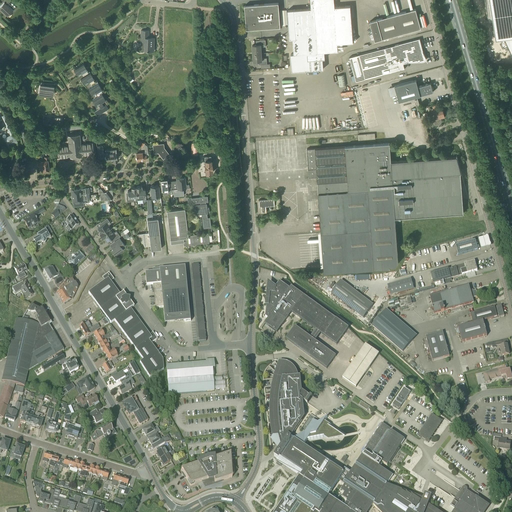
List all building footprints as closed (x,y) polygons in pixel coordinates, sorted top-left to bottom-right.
[(0,8),(7,16),(13,10),(8,6),(12,2),(10,0),(3,0),(0,3),(1,4),(0,5),(0,8)] [(335,7),(333,0),(310,0),(311,9),(294,10),(295,23),(297,53),(316,52),(316,53),(307,54),(308,60),(325,58),(324,51),(338,50),(337,43),(353,42),(350,6),(335,7)] [(511,0),(486,0),(495,43),(503,42),(511,60),(511,59),(511,0)] [(246,29),(280,27),(278,3),(245,5),(246,29)] [(382,39),(421,28),(416,9),(377,19),(382,39)] [(154,51),(154,38),(148,38),(149,31),(141,30),(141,42),(144,42),(144,51),(154,51)] [(405,69),(403,63),(407,62),(422,61),(423,61),(424,61),(425,60),(425,59),(426,58),(423,51),(419,39),(349,57),(356,82),(365,79),(363,70),(377,66),(380,75),(405,69)] [(253,54),(262,53),(261,47),(266,46),(265,40),(256,41),(256,45),(252,45),(253,54)] [(262,53),(253,54),(253,61),(258,61),(259,65),(261,64),(261,68),(270,68),(270,64),(267,64),(267,58),(262,58),(262,53)] [(80,79),(89,73),(87,74),(81,65),(73,69),(78,76),(70,81),(71,84),(79,79),(80,78),(80,79)] [(91,87),(98,83),(97,81),(95,82),(89,73),(80,79),(86,88),(90,85),(91,87)] [(344,74),(337,76),(339,87),(346,85),(344,74)] [(16,89),(21,76),(18,75),(15,82),(12,88),(16,89)] [(76,81),(79,79),(71,84),(73,87),(77,85),(76,83),(76,82),(75,82),(76,81)] [(418,87),(416,80),(394,85),(399,101),(433,92),(431,83),(418,87)] [(53,95),(54,85),(50,85),(50,83),(44,82),(44,84),(40,83),(38,93),(53,95)] [(94,98),(102,94),(104,92),(98,83),(91,87),(90,85),(86,88),(87,90),(88,89),(94,98)] [(104,109),(107,107),(106,104),(108,103),(102,94),(94,98),(92,99),(98,109),(102,107),(103,109),(104,109)] [(442,111),(441,107),(430,110),(432,115),(434,114),(435,117),(434,118),(433,120),(433,121),(433,123),(434,124),(436,125),(437,125),(439,125),(440,124),(441,123),(441,121),(441,119),(445,118),(443,111),(442,111)] [(8,146),(17,142),(4,114),(1,116),(10,135),(4,138),(8,146)] [(44,117),(44,126),(61,126),(63,124),(63,117),(57,117),(57,118),(44,117)] [(23,136),(24,123),(16,123),(15,135),(23,136)] [(80,144),(79,134),(68,135),(69,146),(57,147),(58,158),(70,156),(70,157),(82,156),(82,155),(93,154),(92,143),(80,144)] [(169,154),(164,147),(164,143),(153,145),(154,152),(159,151),(164,158),(169,154)] [(391,161),(390,143),(307,149),(309,177),(317,177),(318,193),(324,273),(393,267),(398,262),(395,218),(463,213),(461,183),(464,182),(460,170),(460,162),(458,162),(456,154),(456,155),(391,161)] [(35,156),(34,148),(26,150),(27,161),(39,160),(39,155),(35,156)] [(113,153),(113,152),(113,150),(105,151),(106,161),(111,160),(111,159),(114,159),(114,163),(117,163),(116,153),(113,153)] [(137,161),(147,160),(146,152),(136,153),(137,161)] [(49,170),(48,165),(49,165),(48,156),(45,157),(45,160),(38,161),(39,162),(37,162),(38,165),(39,165),(39,168),(43,168),(43,171),(49,170)] [(212,173),(211,156),(204,156),(204,162),(203,162),(203,163),(204,163),(205,173),(212,173)] [(274,157),(263,158),(263,168),(278,168),(278,160),(275,160),(274,157)] [(174,189),(183,189),(189,188),(189,185),(186,185),(185,177),(176,178),(176,180),(173,181),(174,189)] [(174,189),(173,181),(168,181),(168,179),(159,180),(160,191),(163,190),(163,191),(173,190),(173,189),(174,189)] [(154,186),(153,185),(151,185),(150,186),(150,189),(148,189),(149,192),(151,192),(152,199),(160,199),(158,185),(154,186)] [(136,187),(137,200),(142,200),(142,202),(146,201),(145,196),(145,189),(141,189),(140,187),(139,186),(137,186),(137,187),(136,187)] [(137,200),(136,187),(135,187),(134,187),(133,187),(132,188),(131,188),(131,190),(127,191),(129,201),(137,200)] [(89,188),(71,190),(72,203),(73,203),(74,207),(84,206),(83,202),(89,202),(88,194),(89,194),(89,188)] [(108,190),(104,193),(110,200),(113,197),(112,189),(108,190)] [(208,202),(207,196),(207,197),(199,198),(200,205),(194,206),(195,208),(194,208),(194,210),(195,210),(195,214),(201,213),(203,229),(203,228),(211,227),(210,218),(209,218),(207,219),(205,202),(207,202),(208,202)] [(267,212),(266,206),(275,206),(274,199),(259,200),(259,207),(261,207),(261,213),(267,212)] [(55,211),(51,215),(55,220),(60,216),(66,210),(64,207),(58,205),(55,211)] [(28,229),(38,223),(35,218),(45,212),(43,208),(26,218),(26,220),(24,221),(28,229)] [(188,235),(185,209),(167,211),(170,239),(183,238),(184,245),(189,245),(189,244),(191,244),(191,245),(196,244),(201,243),(203,242),(203,244),(209,243),(208,233),(209,233),(188,235)] [(68,233),(72,230),(79,226),(72,216),(66,221),(69,226),(65,229),(68,233)] [(101,236),(111,229),(107,223),(109,221),(107,218),(101,223),(101,224),(102,226),(97,229),(100,233),(99,233),(101,236)] [(43,245),(45,243),(45,241),(49,239),(48,236),(52,233),(48,226),(42,230),(44,232),(37,237),(38,238),(33,241),(36,246),(37,245),(38,246),(39,247),(41,245),(41,244),(43,245)] [(111,229),(101,236),(103,238),(104,238),(106,242),(111,239),(112,240),(114,240),(119,236),(117,233),(115,235),(111,229)] [(60,243),(70,237),(67,233),(58,239),(60,243)] [(149,234),(149,233),(145,233),(145,236),(139,237),(141,243),(143,243),(144,246),(150,246),(151,250),(161,249),(159,233),(149,234)] [(489,235),(480,238),(483,248),(492,245),(489,235)] [(120,252),(123,250),(122,248),(121,247),(124,245),(119,239),(114,242),(117,245),(116,246),(111,250),(114,254),(118,251),(120,252)] [(458,256),(478,250),(475,240),(456,246),(458,256)] [(131,251),(133,255),(139,251),(137,247),(131,251)] [(80,253),(79,252),(68,262),(74,268),(85,258),(83,256),(83,255),(83,254),(82,253),(81,253),(80,253)] [(90,264),(97,257),(93,253),(86,259),(90,264)] [(456,272),(476,266),(474,261),(464,264),(464,265),(456,267),(455,268),(456,272)] [(18,276),(27,271),(22,264),(14,269),(18,276)] [(456,272),(458,277),(463,275),(463,274),(467,274),(477,271),(476,266),(456,272)] [(58,289),(63,283),(62,282),(63,281),(59,274),(57,275),(52,268),(49,270),(48,267),(44,270),(45,272),(44,272),(50,282),(52,280),(56,287),(57,286),(58,289)] [(191,321),(186,267),(160,269),(160,271),(146,273),(147,285),(154,285),(155,303),(156,308),(164,307),(165,321),(184,319),(185,322),(191,321)] [(458,277),(456,272),(455,268),(448,270),(448,269),(430,274),(433,283),(451,279),(451,278),(458,277)] [(114,321),(136,350),(141,357),(143,360),(140,362),(149,378),(163,370),(163,359),(161,357),(151,344),(157,339),(153,333),(149,335),(130,309),(134,307),(123,292),(120,295),(110,281),(114,279),(109,273),(106,275),(102,277),(105,281),(88,293),(100,309),(102,311),(110,322),(111,323),(114,321)] [(63,283),(58,289),(55,291),(59,298),(63,305),(71,300),(70,298),(71,298),(72,299),(74,295),(75,295),(78,288),(71,275),(66,279),(66,280),(63,283)] [(399,294),(414,289),(411,279),(396,283),(399,294)] [(25,299),(32,295),(28,288),(29,288),(26,282),(23,284),(24,287),(21,288),(25,295),(23,295),(25,299)] [(290,289),(280,282),(275,288),(269,283),(268,286),(268,289),(268,292),(269,292),(268,305),(267,304),(265,317),(268,319),(265,323),(265,324),(266,325),(277,332),(292,312),(337,345),(348,329),(291,287),(290,289)] [(340,282),(331,294),(363,318),(373,305),(340,282)] [(470,290),(469,286),(430,296),(432,306),(431,307),(432,310),(433,310),(434,314),(441,312),(444,311),(474,303),(472,298),(477,297),(476,290),(474,291),(472,290),(470,290)] [(18,298),(19,295),(17,294),(15,290),(11,290),(11,295),(18,298)] [(407,300),(399,302),(399,300),(390,302),(392,311),(408,307),(407,300)] [(39,309),(31,305),(27,312),(22,321),(16,320),(2,381),(24,386),(28,371),(38,365),(38,366),(55,355),(64,350),(57,339),(55,337),(56,336),(53,332),(50,327),(48,324),(50,324),(50,323),(41,309),(41,308),(39,309)] [(499,318),(504,316),(501,306),(496,307),(470,314),(473,324),(460,327),(464,342),(487,336),(483,321),(499,317),(499,318)] [(396,313),(397,322),(408,321),(408,316),(405,316),(405,312),(396,313)] [(383,314),(373,326),(403,352),(413,340),(383,314)] [(91,328),(88,323),(84,325),(84,324),(79,327),(85,337),(93,333),(91,329),(91,328)] [(327,369),(336,357),(295,327),(286,339),(327,369)] [(105,336),(101,330),(94,334),(97,341),(105,336)] [(100,348),(107,344),(109,343),(108,340),(111,338),(111,337),(117,334),(115,331),(112,332),(111,332),(105,336),(97,341),(99,343),(98,343),(100,348)] [(432,361),(449,357),(443,332),(426,337),(432,361)] [(509,355),(507,345),(509,345),(508,340),(495,342),(496,346),(500,345),(500,346),(502,356),(509,355)] [(110,352),(108,349),(109,348),(107,344),(100,348),(103,353),(104,352),(105,354),(110,352)] [(367,345),(345,378),(358,387),(380,355),(381,354),(367,345)] [(110,352),(105,354),(109,361),(118,356),(114,349),(110,352)] [(140,373),(133,361),(129,364),(135,375),(140,373)] [(71,364),(70,362),(62,367),(64,370),(66,368),(70,374),(71,375),(74,374),(73,372),(78,369),(78,368),(77,366),(76,366),(74,362),(71,364)] [(106,373),(111,371),(109,368),(112,367),(110,362),(102,367),(106,373)] [(168,395),(214,392),(211,362),(166,365),(168,395)] [(279,465),(280,466),(281,466),(284,462),(302,474),(301,476),(299,475),(298,478),(274,511),(485,511),(489,506),(487,504),(470,493),(467,491),(464,494),(460,501),(455,498),(450,506),(455,509),(452,511),(439,511),(428,505),(423,501),(424,499),(423,498),(387,484),(392,475),(379,466),(382,463),(387,466),(404,440),(390,430),(389,432),(380,426),(363,452),(365,453),(363,455),(362,455),(350,472),(346,470),(344,473),(343,472),(343,471),(342,472),(303,446),(304,445),(307,440),(311,442),(322,440),(327,439),(328,439),(343,436),(329,426),(330,425),(325,421),(327,417),(318,424),(313,421),(305,432),(294,439),(291,437),(305,417),(303,400),(306,402),(310,396),(302,391),(300,376),(298,377),(297,373),(296,369),(293,366),(290,364),(287,362),(283,362),(279,362),(276,371),(273,380),(271,390),(270,400),(269,410),(270,419),(271,428),(272,437),(273,439),(278,437),(281,446),(278,450),(275,454),(274,456),(278,459),(279,459),(281,460),(280,461),(278,463),(279,465)] [(506,367),(495,369),(495,370),(497,378),(501,377),(502,377),(503,378),(503,381),(507,380),(507,381),(511,379),(511,377),(510,369),(507,370),(506,367)] [(485,380),(489,379),(489,377),(494,376),(492,371),(483,373),(485,380)] [(121,384),(131,378),(128,372),(123,375),(122,372),(112,378),(115,384),(120,381),(121,384)] [(88,393),(95,389),(88,377),(77,383),(80,389),(82,394),(88,392),(88,393)] [(131,378),(121,384),(123,387),(118,389),(122,395),(132,390),(130,386),(135,384),(131,378)] [(71,383),(64,388),(68,393),(75,388),(71,383)] [(0,417),(3,418),(7,407),(14,389),(4,386),(0,397),(0,417)] [(404,388),(395,402),(401,406),(410,393),(404,388)] [(99,405),(94,395),(90,398),(89,397),(85,399),(84,400),(82,395),(75,399),(77,404),(80,403),(82,406),(86,404),(87,407),(89,407),(94,405),(95,407),(99,405)] [(145,416),(143,412),(137,401),(135,397),(128,401),(122,404),(129,416),(133,413),(139,425),(148,420),(145,416)] [(25,423),(30,411),(29,410),(29,409),(26,409),(28,402),(23,400),(20,411),(24,412),(23,415),(23,414),(20,422),(21,422),(20,423),(24,425),(25,423)] [(361,401),(359,405),(367,410),(370,407),(361,401)] [(14,422),(16,417),(17,412),(9,410),(11,406),(8,406),(5,413),(7,414),(5,419),(14,422)] [(97,413),(96,410),(86,416),(91,424),(94,421),(96,424),(107,418),(103,410),(97,413)] [(54,421),(51,432),(54,433),(54,432),(60,434),(60,431),(57,430),(58,426),(57,426),(60,416),(59,413),(56,412),(54,421)] [(35,427),(39,414),(36,413),(35,418),(32,418),(30,425),(35,427)] [(443,422),(435,416),(421,435),(430,441),(443,422)] [(54,421),(49,420),(46,430),(48,431),(48,432),(51,432),(54,421)] [(74,429),(75,426),(69,424),(66,423),(64,428),(68,430),(66,436),(69,437),(68,438),(71,439),(74,429)] [(151,425),(142,430),(143,431),(142,433),(144,433),(146,436),(149,434),(150,435),(152,437),(156,435),(160,433),(157,427),(153,429),(151,425)] [(111,430),(109,426),(105,429),(103,427),(99,429),(101,431),(100,431),(99,432),(97,431),(96,433),(95,434),(90,437),(93,443),(103,437),(104,438),(101,441),(103,444),(107,442),(106,440),(114,435),(116,434),(114,430),(112,431),(111,430)] [(74,429),(71,439),(73,440),(73,438),(76,439),(78,433),(82,434),(83,428),(80,427),(79,430),(74,429)] [(151,438),(148,440),(148,441),(148,443),(149,443),(151,446),(156,443),(158,446),(164,443),(165,443),(172,442),(168,435),(162,438),(161,437),(158,438),(156,435),(152,437),(151,438)] [(494,441),(494,442),(499,442),(498,449),(510,450),(510,443),(511,443),(506,442),(503,442),(504,438),(501,438),(495,437),(494,441)] [(10,443),(2,441),(0,447),(0,454),(0,455),(1,452),(6,454),(10,443)] [(160,460),(173,452),(174,451),(173,449),(172,450),(172,449),(167,452),(167,454),(164,450),(167,448),(165,445),(156,450),(158,453),(156,454),(157,454),(156,455),(157,458),(158,457),(160,460)] [(26,451),(19,448),(17,454),(13,453),(11,460),(17,462),(18,459),(23,461),(26,451)] [(173,452),(160,460),(162,462),(161,463),(162,466),(163,465),(164,466),(171,461),(168,456),(169,456),(170,457),(175,455),(173,452)] [(50,461),(52,456),(45,453),(42,462),(47,463),(48,460),(50,461)] [(198,465),(181,470),(183,474),(186,479),(190,486),(201,482),(204,481),(206,485),(214,482),(214,484),(221,481),(232,478),(232,476),(233,476),(233,468),(231,468),(231,461),(230,454),(215,459),(213,460),(213,459),(208,459),(203,461),(199,463),(198,464),(198,465)] [(180,464),(188,459),(187,455),(178,461),(180,464)] [(50,461),(49,466),(56,468),(57,463),(59,458),(52,456),(50,461)] [(70,467),(72,462),(65,460),(63,465),(62,468),(67,469),(68,466),(70,467)] [(23,462),(15,462),(14,477),(22,477),(23,462)] [(77,471),(80,463),(75,462),(74,463),(72,462),(70,467),(70,468),(77,471)] [(85,472),(87,467),(84,466),(85,465),(80,463),(77,471),(81,472),(80,475),(84,477),(85,472)] [(92,475),(95,468),(90,466),(89,468),(87,467),(85,472),(89,473),(88,474),(92,475)] [(100,476),(102,471),(99,471),(100,470),(95,468),(92,475),(97,477),(97,475),(100,476)] [(102,471),(100,476),(102,477),(101,480),(106,482),(109,474),(108,472),(107,472),(106,473),(102,471)] [(120,483),(122,478),(118,477),(117,475),(116,475),(115,476),(111,486),(116,487),(118,482),(120,483)] [(120,483),(119,486),(126,488),(129,480),(128,479),(127,478),(125,479),(122,478),(120,483)] [(53,495),(50,494),(49,495),(40,492),(43,485),(33,482),(36,497),(39,498),(38,502),(43,503),(44,502),(50,504),(53,495)] [(63,508),(66,500),(58,498),(60,492),(54,490),(53,495),(50,504),(53,505),(53,506),(57,508),(58,507),(63,508)] [(79,504),(81,498),(75,496),(73,502),(66,500),(63,508),(69,510),(68,511),(71,511),(73,511),(75,511),(76,511),(79,504)] [(79,504),(76,511),(90,511),(94,502),(88,500),(86,506),(79,504)]
